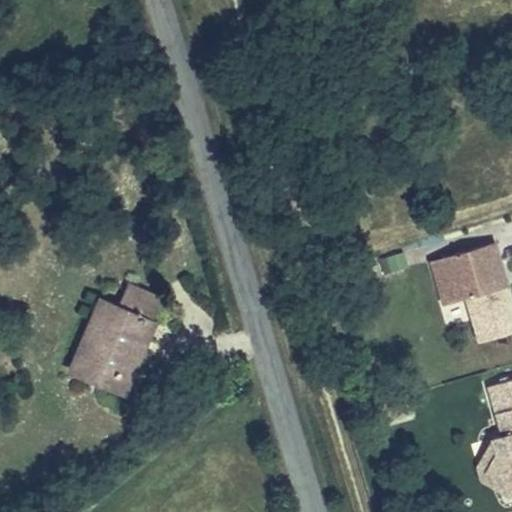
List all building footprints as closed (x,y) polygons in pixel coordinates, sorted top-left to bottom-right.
[(511,302),(494,242),(441,258),(454,302),(466,298),(480,342),(511,332),(511,302)] [(441,258),(431,261),(444,305),(454,302),(441,258)] [(410,277),(405,261),(381,268),(385,284),(410,277)] [(120,283),(95,356),(116,365),(123,348),(140,355),(155,315),(178,321),(182,305),(175,300),(181,282),(150,271),(144,291),(120,283)] [(508,492),(509,497),(511,496),(511,379),(489,386),(507,449),(497,452),(498,458),(501,467),(484,480),(505,482),(508,492)] [(410,414),(406,399),(388,404),(392,419),(410,414)] [(498,458),(476,474),(480,489),(508,492),(505,482),(484,480),(501,467),(498,458)]
